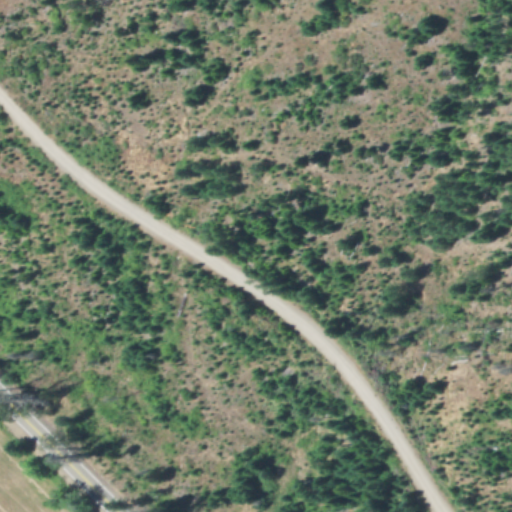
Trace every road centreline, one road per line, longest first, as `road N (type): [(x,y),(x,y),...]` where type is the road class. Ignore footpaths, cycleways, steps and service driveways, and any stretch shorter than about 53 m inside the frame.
road 1 (track): [(0,103),(90,188),(268,302),(329,353),(440,511)]
road 2 (tertiary): [(0,402),(110,511)]
